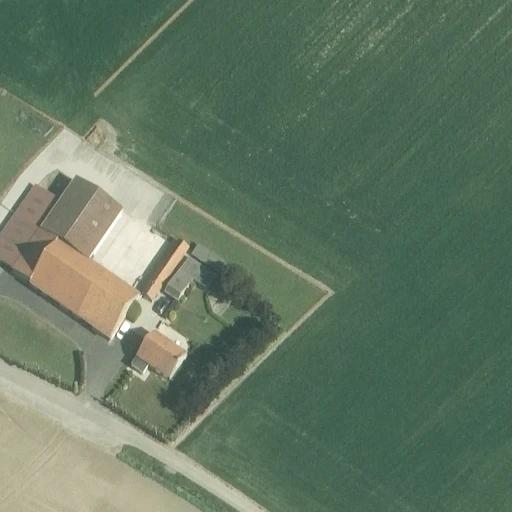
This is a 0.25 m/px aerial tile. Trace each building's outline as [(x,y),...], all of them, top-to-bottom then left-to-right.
[(0,267),(109,343),(138,302),(87,266),(122,216),(76,184),(60,205),(35,188),(0,237),(0,267)] [(151,305),(188,251),(178,244),(141,298),(151,305)] [(224,265),(197,247),(190,258),(217,276),(224,265)] [(206,292),(215,278),(188,260),(164,296),(177,305),(192,283),(206,292)] [(169,384),(186,359),(153,335),(130,369),(143,378),(148,370),(169,384)]
